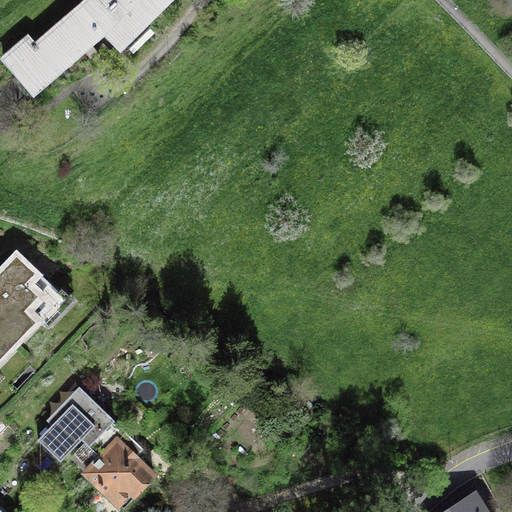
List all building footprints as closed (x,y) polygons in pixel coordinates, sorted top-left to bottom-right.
[(118,49),(167,0),(84,0),(34,47),(27,39),(2,59),(18,77),(14,80),(25,94),(29,90),(32,94),(85,48),(102,32),(118,49)] [(0,363),(53,308),(47,302),(58,291),(16,252),(0,268),(0,363)] [(101,457),(117,440),(121,445),(126,440),(130,436),(78,388),(47,421),(51,425),(38,440),(60,461),(81,439),(101,457)] [(121,445),(117,440),(101,457),(85,473),(123,509),(137,495),(135,493),(152,475),(129,452),(121,445)] [(483,511),(476,499),(466,506),(463,501),(447,511),(483,511)] [(201,511),(190,501),(179,511),(201,511)] [(0,511),(8,511),(0,503),(0,511)]
